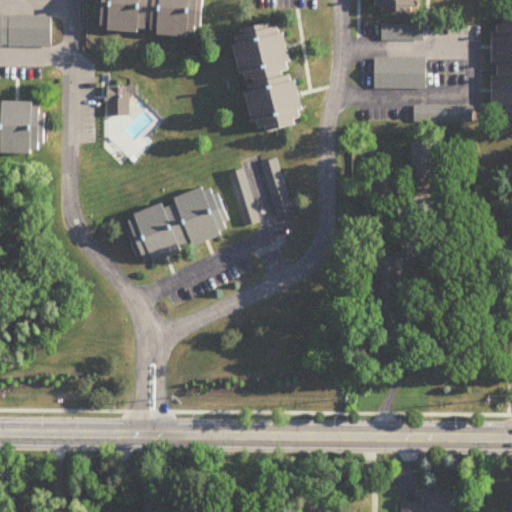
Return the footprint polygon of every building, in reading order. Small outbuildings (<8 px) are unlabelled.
[(92,0),(202,0),(208,11),(199,25),(196,31),(191,32),(190,36),(113,29),(106,26),(98,22),(98,13),(92,12),(92,0)] [(428,0),(428,11),(382,11),(376,3),(372,0),(428,0)] [(498,16),(511,16),(511,118),(487,118),(487,30),(493,29),(494,21),(498,21),(498,16)] [(240,26),(267,17),(272,21),(282,24),(307,107),(301,111),(303,119),(297,124),(267,131),(264,125),(256,127),(250,119),(229,43),(234,40),(233,33),(240,26)] [(0,49),(53,49),(53,19),(0,18),(0,49)] [(418,42),(418,24),(377,24),(377,42),(418,42)] [(423,59),(369,59),(369,89),(423,89),(423,59)] [(106,117),(130,117),(130,88),(106,88),(106,117)] [(0,96),(31,98),(37,103),(46,106),(52,128),(46,143),(40,143),(35,148),(0,148),(0,96)] [(469,106),(410,106),(410,123),(469,123),(469,106)] [(404,177),(434,177),(434,143),(404,143),(404,177)] [(289,214),(274,159),(255,164),(270,219),(289,214)] [(262,224),(248,170),(230,175),(244,228),(262,224)] [(126,224),(130,222),(127,217),(137,212),(137,208),(201,183),(205,186),(211,184),(215,187),(219,188),(232,214),(226,217),(230,221),(224,224),(226,229),(157,257),(152,256),(145,257),(141,252),(135,252),(126,224)] [(390,258),(373,258),(373,288),(364,288),(364,316),(389,317),(390,258)] [(449,511),(449,494),(422,494),(422,503),(402,503),(402,511),(449,511)]
